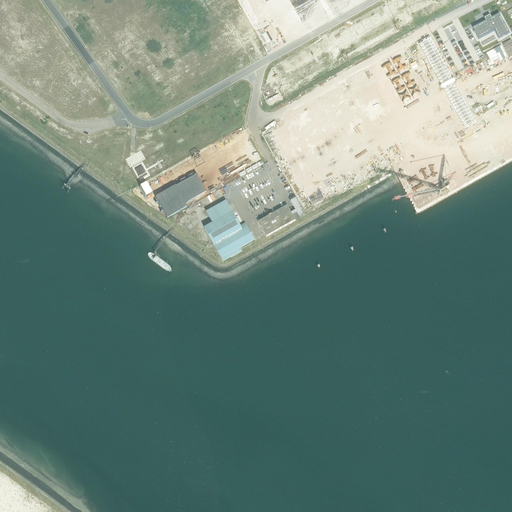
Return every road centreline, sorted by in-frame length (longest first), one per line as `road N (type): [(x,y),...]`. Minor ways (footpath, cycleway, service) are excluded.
road 1 (unclassified): [(253,67),(150,121),(130,118),(45,0)]
road 2 (unclassified): [(253,129),(485,0)]
road 3 (unclassified): [(372,0),(253,67)]
